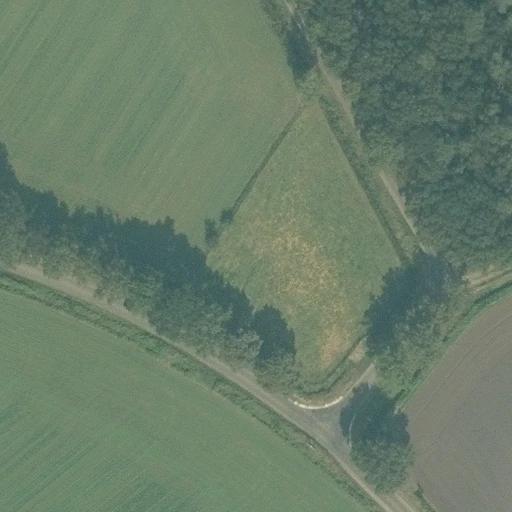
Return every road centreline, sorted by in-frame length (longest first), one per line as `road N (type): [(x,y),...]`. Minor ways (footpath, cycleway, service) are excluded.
road 1 (unclassified): [(313,434),(408,327),(419,269),(274,0)]
road 2 (unclassified): [(313,434),(104,310),(0,269)]
